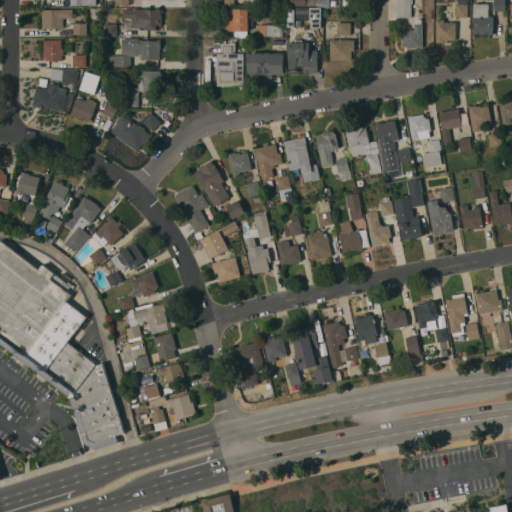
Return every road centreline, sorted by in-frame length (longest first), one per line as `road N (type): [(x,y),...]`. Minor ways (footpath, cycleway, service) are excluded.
road 1 (residential): [(0,132),(30,133),(94,159),(154,207),(209,318),(238,465)]
road 2 (residential): [(511,62),(197,129),(138,192)]
road 3 (secondary): [(379,399),(72,480)]
road 4 (residential): [(511,254),(209,318)]
road 5 (secondary): [(238,465),(511,411)]
road 6 (residential): [(12,0),(10,132)]
road 7 (residential): [(194,0),(197,129)]
